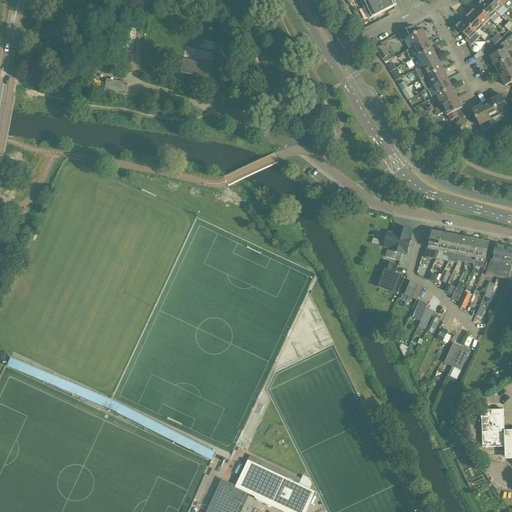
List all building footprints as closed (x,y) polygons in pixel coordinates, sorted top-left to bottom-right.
[(360,0),(370,19),(394,7),(390,0),(360,0)] [(500,16),(497,13),(484,0),(482,0),(477,6),(490,20),(494,23),(500,16)] [(484,0),(497,13),(504,6),(497,0),(484,0)] [(490,20),(477,6),(470,13),(483,26),(490,20)] [(470,13),(463,20),(476,33),(481,29),(484,32),(487,29),(483,26),(470,13)] [(480,37),(476,33),(463,20),(460,24),(458,22),(452,29),(458,35),(460,32),(467,38),(465,40),(471,46),(480,37)] [(413,26),(398,34),(402,42),(408,39),(413,48),(428,40),(423,30),(417,33),(413,26)] [(433,50),(428,40),(413,48),(405,52),(411,61),(418,58),(433,50)] [(495,52),(496,54),(490,57),(495,67),(511,59),(506,49),(505,49),(503,43),(495,52)] [(200,51),(186,51),(185,59),(195,60),(195,56),(212,57),(212,53),(214,53),(214,46),(201,45),(200,51)] [(383,46),(377,50),(385,63),(390,60),(388,56),(389,56),(383,46)] [(485,56),(488,52),(484,48),(481,51),(475,57),(476,60),(485,56)] [(418,58),(422,67),(438,59),(433,50),(418,58)] [(131,64),(133,53),(123,51),(121,63),(131,64)] [(422,67),(415,71),(420,81),(443,69),(438,59),(422,67)] [(500,76),(511,70),(511,60),(511,59),(495,67),(500,76)] [(211,65),(190,61),(183,60),(181,74),(209,79),(211,65)] [(393,63),(387,67),(391,73),(397,69),(393,63)] [(402,75),(414,68),(412,64),(400,71),(402,75)] [(391,73),(394,78),(400,74),(397,69),(391,73)] [(432,87),(448,79),(443,69),(420,81),(426,90),(432,87)] [(511,70),(500,76),(505,86),(511,84),(511,86),(511,70)] [(432,87),(437,96),(452,88),(448,79),(432,87)] [(127,84),(106,80),(104,92),(125,95),(127,84)] [(405,81),(398,85),(402,91),(408,87),(409,86),(405,81)] [(402,91),(405,96),(411,93),(408,87),(402,91)] [(457,98),(452,88),(437,96),(442,106),(457,98)] [(491,100),(502,120),(506,130),(511,123),(511,122),(509,118),(509,112),(510,112),(501,95),(491,100)] [(435,110),(438,116),(445,112),(447,116),(448,116),(450,121),(459,117),(456,111),(462,108),(457,98),(442,106),(435,110)] [(482,105),(490,122),(492,125),(502,120),(491,100),(482,105)] [(472,110),(480,127),(490,122),(482,105),(472,110)] [(388,233),(384,247),(389,249),(386,258),(400,262),(402,254),(406,255),(406,254),(407,254),(411,239),(410,239),(412,231),(395,226),(393,234),(388,233)] [(439,252),(443,234),(432,231),(429,248),(427,247),(425,257),(436,260),(439,252)] [(452,235),(443,234),(439,252),(444,253),(444,256),(447,257),(452,235)] [(461,237),(452,235),(447,257),(451,258),(452,254),(457,255),(461,237)] [(465,263),(470,239),(461,237),(457,255),(457,261),(465,263)] [(479,241),(470,239),(465,263),(474,265),(475,260),(475,259),(479,241)] [(485,262),(489,243),(479,241),(475,259),(475,260),(485,262)] [(503,263),(506,248),(496,246),(493,261),(497,262),(495,269),(499,270),(501,263),(503,263)] [(511,265),(511,249),(506,248),(503,263),(501,263),(499,270),(505,272),(507,264),(511,265)] [(398,266),(387,262),(384,269),(382,269),(375,287),(397,295),(405,277),(396,274),(398,266)] [(446,284),(450,274),(443,271),(439,281),(446,284)] [(466,288),(470,278),(465,276),(461,286),(466,288)] [(419,299),(423,288),(423,287),(406,280),(400,294),(417,301),(419,299)] [(476,290),(479,282),(473,280),(470,288),(476,290)] [(455,288),(448,284),(444,292),(451,295),(452,295),(455,288)] [(495,286),(488,285),(486,293),(492,295),(495,286)] [(461,296),(454,293),(451,300),(458,303),(461,296)] [(469,301),(462,298),(458,307),(465,310),(469,301)] [(428,304),(420,300),(412,317),(420,321),(426,309),(428,304)] [(420,321),(418,327),(427,331),(432,318),(435,313),(426,309),(420,321)] [(426,332),(433,335),(439,321),(432,318),(427,331),(426,332)] [(442,343),(446,335),(440,333),(437,340),(442,343)] [(405,356),(409,348),(401,344),(400,346),(399,348),(404,357),(405,356)] [(454,345),(445,363),(453,367),(462,348),(454,345)] [(453,367),(461,370),(469,352),(462,348),(453,367)] [(110,400),(10,358),(7,366),(109,410),(210,460),(214,452),(113,401),(110,400)] [(502,410),(503,410),(481,411),(483,448),(504,447),(504,432),(504,410),(502,410)] [(450,427),(442,431),(447,441),(455,437),(450,427)] [(307,511),(316,493),(308,490),(299,485),(301,480),(249,456),(238,481),(239,484),(247,487),(250,486),(258,490),(255,496),(256,498),(257,499),(284,511),(307,511)] [(240,511),(249,493),(235,486),(221,480),(205,511),(240,511)]
